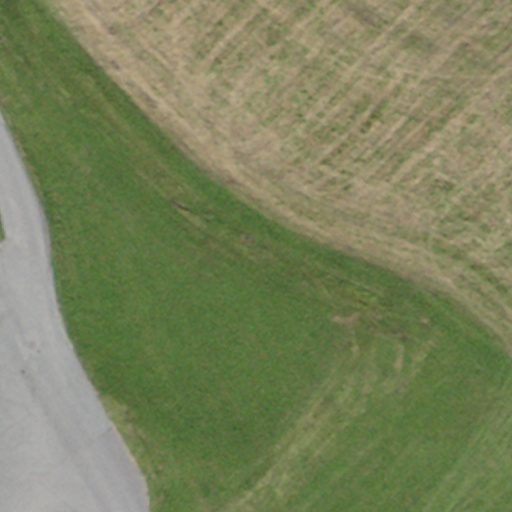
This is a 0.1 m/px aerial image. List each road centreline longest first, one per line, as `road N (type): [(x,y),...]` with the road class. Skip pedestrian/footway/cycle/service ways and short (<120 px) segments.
road 1 (unclassified): [(11,328),(123,511)]
road 2 (residential): [(0,146),(34,274),(11,328)]
road 3 (residential): [(11,328),(0,448)]
